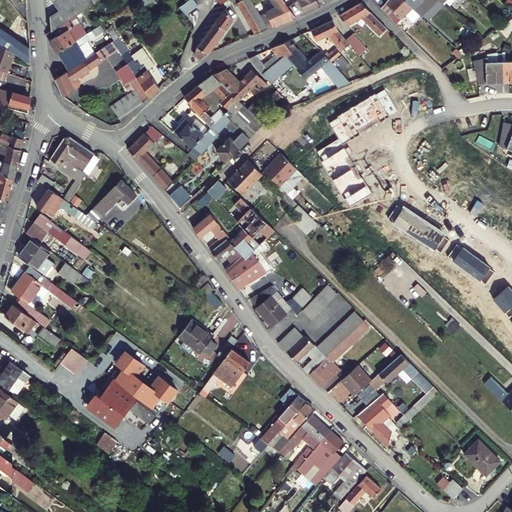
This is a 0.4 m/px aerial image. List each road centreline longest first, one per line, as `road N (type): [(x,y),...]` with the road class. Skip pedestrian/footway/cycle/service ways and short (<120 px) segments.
road 1 (residential): [(113,147),(279,358),(438,511)]
road 2 (residential): [(511,102),(431,117),(407,132),(399,151),(412,184),(511,255)]
road 3 (residential): [(193,72),(345,0)]
road 4 (residential): [(51,105),(0,263)]
